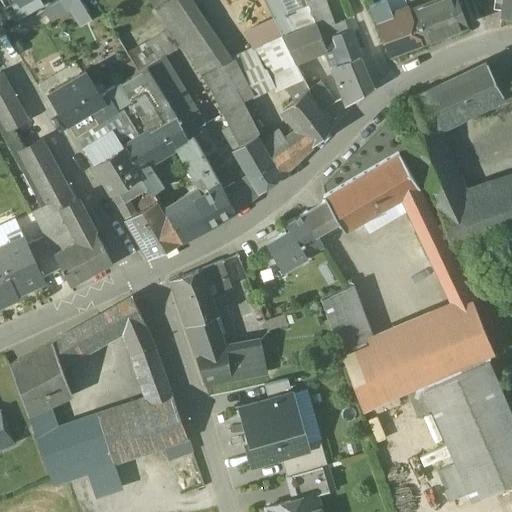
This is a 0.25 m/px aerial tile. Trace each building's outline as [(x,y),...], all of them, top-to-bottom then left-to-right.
[(77,26),(89,20),(79,0),(54,0),(41,6),(48,20),(69,10),(77,26)] [(232,59),(190,0),(166,0),(154,6),(190,58),(201,75),(218,65),(219,65),(232,59)] [(288,12),(282,0),(264,0),(274,19),(282,14),(288,12)] [(342,21),(334,24),(324,0),(305,0),(307,4),(314,24),(325,50),(332,68),(359,57),(349,29),(346,31),(342,21)] [(386,0),(380,0),(370,4),(376,20),(392,14),(386,0)] [(405,0),(386,0),(392,14),(409,8),(405,0)] [(428,0),(409,8),(422,42),(467,24),(457,0),(428,0)] [(511,0),(503,0),(501,17),(511,18),(511,0)] [(288,12),(282,14),(292,32),(314,24),(307,4),(288,12)] [(392,14),(376,20),(389,54),(422,42),(409,8),(392,14)] [(282,14),(274,19),(282,35),(292,32),(282,14)] [(314,24),(292,32),(282,35),(295,62),(325,50),(314,24)] [(232,59),(219,65),(239,102),(281,80),(277,72),(295,62),(282,35),(232,59)] [(163,57),(147,66),(156,80),(166,98),(175,114),(181,125),(186,133),(201,124),(163,57)] [(359,57),(332,68),(346,104),(371,88),(359,57)] [(285,88),(303,77),(295,62),(277,72),(281,80),(285,88)] [(487,62),(412,99),(427,130),(427,131),(431,130),(503,95),(487,62)] [(239,102),(219,65),(218,65),(201,75),(212,92),(217,102),(233,134),(239,146),(257,136),(239,102)] [(156,80),(147,66),(105,92),(109,98),(110,97),(117,109),(132,99),(150,129),(156,125),(163,136),(181,125),(175,114),(166,98),(156,80)] [(85,71),(49,93),(68,123),(104,101),(85,71)] [(73,199),(44,143),(27,152),(14,127),(27,120),(1,73),(0,73),(0,128),(42,206),(32,212),(45,236),(61,268),(70,285),(112,262),(83,208),(80,210),(73,199)] [(336,101),(321,81),(310,89),(325,110),(336,101)] [(294,100),(283,110),(291,120),(292,120),(301,132),(312,146),(333,124),(307,91),(306,90),(294,100)] [(104,101),(68,123),(75,135),(117,109),(110,97),(109,98),(104,101)] [(117,109),(75,135),(94,163),(122,145),(150,129),(132,99),(117,109)] [(150,129),(122,145),(138,170),(149,164),(171,150),(163,136),(156,125),(150,129)] [(199,188),(177,201),(177,203),(195,235),(210,227),(234,213),(233,212),(234,212),(220,185),(218,182),(193,136),(188,139),(186,133),(181,125),(163,136),(171,150),(176,147),(199,188)] [(277,126),(260,137),(263,141),(268,138),(271,141),(282,135),(283,134),(277,126)] [(511,184),(464,200),(431,130),(427,131),(427,130),(406,140),(438,209),(452,249),(511,229),(511,184)] [(301,132),(287,141),(300,158),(312,146),(301,132)] [(239,146),(233,134),(229,136),(232,142),(230,143),(233,149),(239,146)] [(271,141),(265,145),(283,175),(300,158),(287,141),(283,134),(282,135),(271,141)] [(281,177),(257,136),(239,146),(233,149),(248,174),(249,175),(260,193),(281,177)] [(138,170),(122,145),(94,163),(112,193),(125,185),(140,175),(141,175),(140,174),(138,170)] [(399,153),(324,197),(326,200),(339,222),(344,231),(402,197),(419,187),(399,153)] [(149,164),(138,170),(140,174),(151,168),(149,164)] [(163,186),(151,168),(140,174),(141,175),(140,175),(147,186),(147,187),(152,194),(163,186)] [(248,174),(235,183),(225,191),(236,211),(260,193),(249,175),(248,174)] [(140,175),(125,185),(132,196),(147,186),(140,175)] [(125,185),(112,193),(118,204),(129,198),(132,196),(125,185)] [(177,201),(163,186),(152,194),(156,200),(163,209),(177,201)] [(457,267),(419,187),(402,197),(453,307),(374,341),(342,356),(362,409),(406,390),(417,416),(432,409),(471,498),(511,480),(511,413),(487,355),(494,352),(473,300),(479,297),(465,263),(457,267)] [(136,212),(129,198),(118,204),(126,218),(136,212)] [(136,212),(126,218),(149,257),(182,241),(163,210),(163,209),(156,200),(136,212)] [(315,207),(304,213),(317,235),(328,228),(339,222),(326,200),(315,207)] [(177,201),(163,209),(163,210),(182,241),(195,235),(177,203),(177,201)] [(304,213),(286,223),(291,232),(287,234),(286,232),(266,243),(283,272),(324,248),(317,235),(304,213)] [(7,235),(10,242),(0,246),(0,256),(16,293),(24,290),(22,286),(42,277),(27,244),(20,229),(7,235)] [(61,268),(45,236),(27,244),(42,277),(61,268)] [(0,303),(1,303),(0,301),(17,294),(16,293),(0,256),(0,303)] [(221,261),(198,271),(207,296),(231,286),(221,261)] [(198,271),(170,282),(186,329),(212,319),(214,318),(207,296),(198,271)] [(353,284),(321,297),(331,325),(363,311),(353,284)] [(149,403),(100,419),(114,464),(164,446),(188,438),(154,344),(132,297),(114,307),(123,326),(135,351),(131,353),(149,403)] [(114,307),(98,316),(107,335),(123,326),(114,307)] [(363,311),(331,325),(342,356),(374,341),(363,311)] [(98,316),(52,341),(60,361),(107,335),(98,316)] [(212,319),(186,329),(205,386),(266,372),(260,343),(222,352),(212,319)] [(269,331),(266,324),(260,326),(265,337),(269,332),(269,331)] [(52,341),(10,365),(27,411),(46,404),(72,393),(60,361),(52,341)] [(269,399),(292,392),(288,379),(265,386),(269,399)] [(307,443),(292,392),(269,399),(240,407),(249,438),(245,439),(252,464),(281,456),(308,448),(307,443)] [(100,419),(56,433),(46,404),(27,411),(53,483),(88,472),(114,464),(100,419)] [(0,410),(0,449),(15,443),(0,410)] [(188,438),(164,446),(168,460),(192,452),(188,438)] [(281,456),(286,476),(327,464),(320,439),(307,443),(308,448),(281,456)] [(114,464),(88,472),(96,498),(122,489),(114,464)] [(327,464),(286,476),(293,498),(315,492),(316,495),(334,490),(327,464)] [(293,499),(266,507),(267,511),(320,511),(316,495),(315,492),(293,498),(293,499)]
